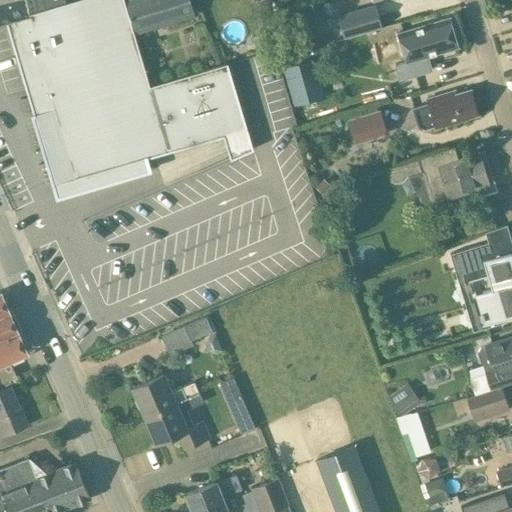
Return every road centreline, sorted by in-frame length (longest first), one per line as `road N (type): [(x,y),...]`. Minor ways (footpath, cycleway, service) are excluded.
road 1 (tertiary): [(120,511),(0,228)]
road 2 (residential): [(511,144),(468,0)]
